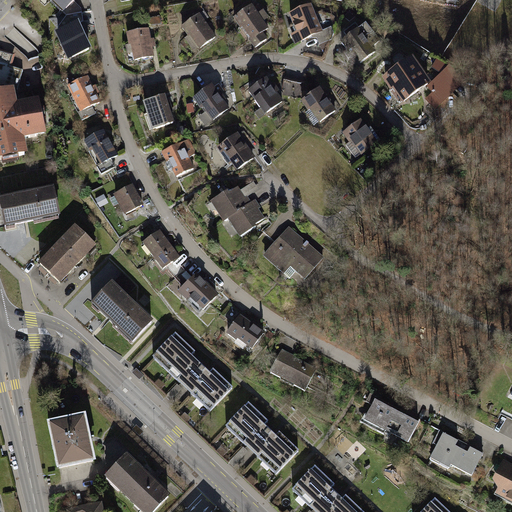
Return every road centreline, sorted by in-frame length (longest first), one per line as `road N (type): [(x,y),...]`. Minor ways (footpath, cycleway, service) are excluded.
road 1 (residential): [(112,86),(158,201),(231,288),(288,328),(511,446)]
road 2 (residential): [(327,224),(415,147),(351,86),(325,71),(259,59),(112,86)]
road 3 (residential): [(0,334),(59,336),(86,354),(254,511)]
road 4 (track): [(511,339),(346,251),(327,236),(327,224)]
road 5 (secondary): [(36,511),(0,346)]
